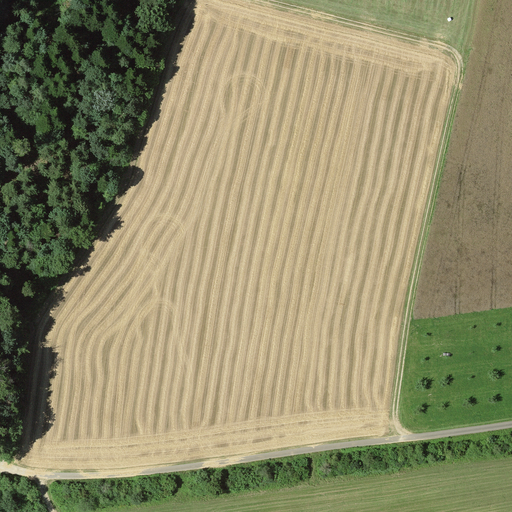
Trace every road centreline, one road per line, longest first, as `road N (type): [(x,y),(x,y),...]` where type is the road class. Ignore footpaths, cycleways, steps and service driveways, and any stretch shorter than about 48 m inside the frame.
road 1 (track): [(404,440),(397,418),(409,326),(464,59),(260,0)]
road 2 (unclassified): [(0,468),(121,476),(511,425)]
